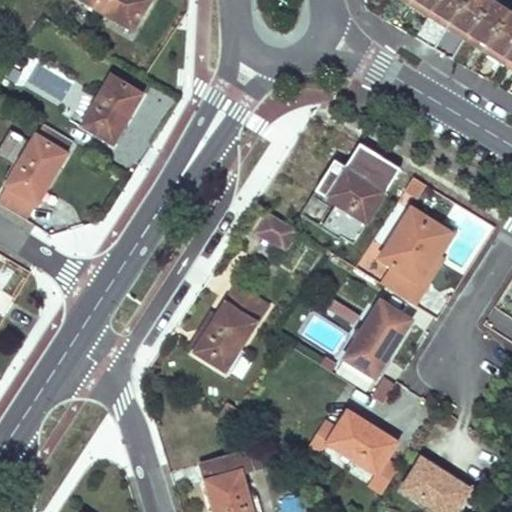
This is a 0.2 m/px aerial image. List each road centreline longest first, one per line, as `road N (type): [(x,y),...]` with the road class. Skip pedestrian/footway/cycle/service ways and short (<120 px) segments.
road 1 (tertiary): [(101,295),(254,54)]
road 2 (tertiary): [(321,34),(511,146)]
road 3 (residential): [(74,343),(105,364),(159,511)]
road 4 (residential): [(448,373),(448,351),(511,239)]
road 5 (tertiary): [(0,452),(74,343)]
road 6 (residential): [(101,295),(0,224)]
